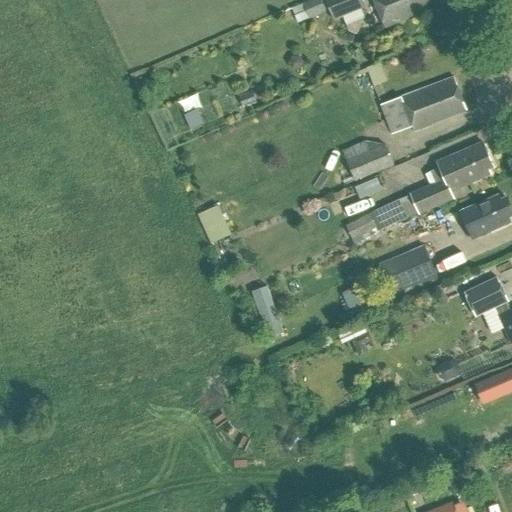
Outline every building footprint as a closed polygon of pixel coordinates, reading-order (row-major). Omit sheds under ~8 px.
[(311,0),(295,7),(301,21),(327,11),(322,0),(311,0)] [(326,0),(334,21),(365,8),(362,0),(326,0)] [(424,12),(422,7),(431,4),(429,0),(377,0),(388,27),(401,22),(401,17),(410,13),(412,16),(424,12)] [(413,134),(432,127),(431,126),(459,115),(457,111),(465,108),(454,78),(400,99),(380,107),(391,137),(412,129),(413,134)] [(343,150),(356,182),(395,165),(387,144),(366,141),(343,150)] [(410,198),(419,217),(454,202),(450,194),(491,177),(489,172),(494,169),(486,150),(485,150),(483,145),(437,165),(444,182),(410,198)] [(365,183),(370,195),(381,191),(376,179),(365,183)] [(511,211),(507,201),(503,202),(501,198),(462,215),(474,242),(511,225),(511,223),(510,220),(511,219),(511,211)] [(197,215),(210,244),(230,235),(217,206),(197,215)] [(372,215),(355,223),(362,237),(378,228),(372,215)] [(260,228),(275,270),(294,263),(278,221),(260,228)] [(377,266),(391,298),(436,279),(422,247),(377,266)] [(511,311),(507,301),(509,301),(499,278),(466,293),(476,316),(496,307),(511,343),(511,311)] [(354,314),(377,307),(371,284),(347,291),(354,314)] [(266,287),(251,292),(268,339),(282,334),(266,287)] [(353,340),(361,357),(372,352),(368,344),(375,341),(371,332),(353,340)] [(511,370),(477,385),(485,404),(511,392),(511,370)] [(444,478),(420,487),(425,498),(448,489),(444,478)] [(431,511),(457,511),(453,503),(431,511)]
